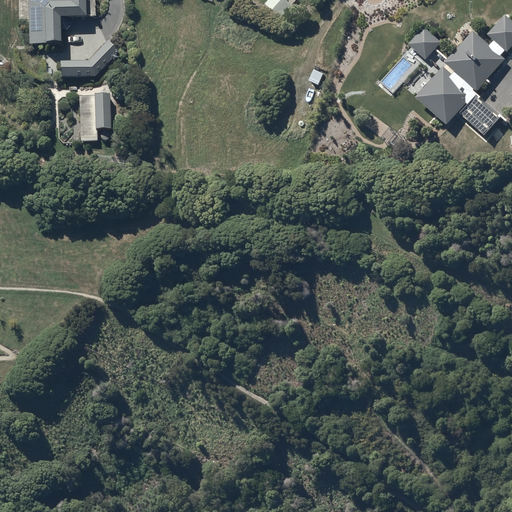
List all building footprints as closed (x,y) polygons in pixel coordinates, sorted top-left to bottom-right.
[(96,18),(95,0),(29,0),(28,2),(29,45),(60,45),(59,18),(96,18)] [(287,0),(269,0),(266,4),(281,19),(293,5),(287,0)] [(444,63),(446,65),(417,97),(447,125),(459,112),(485,135),(500,117),(507,123),(508,122),(476,93),(506,60),(502,56),(506,52),(507,53),(511,48),(511,20),(505,15),(487,35),(493,41),(490,45),(473,31),(444,63)] [(441,43),(424,27),(409,44),(426,60),(441,43)] [(88,62),(60,63),(60,78),(95,77),(118,53),(107,42),(88,62)] [(294,50),(288,62),(297,66),(302,55),(294,50)] [(286,68),(280,79),(289,83),(294,72),(286,68)] [(325,74),(315,69),(310,81),(319,85),(325,74)] [(270,93),(263,108),(293,121),(297,113),(304,116),(310,102),(312,103),(315,95),(312,93),(314,90),(305,86),(302,93),(297,90),(291,103),(270,93)] [(97,142),(97,130),(110,130),(109,95),(94,95),(94,97),(79,98),(80,142),(97,142)]
